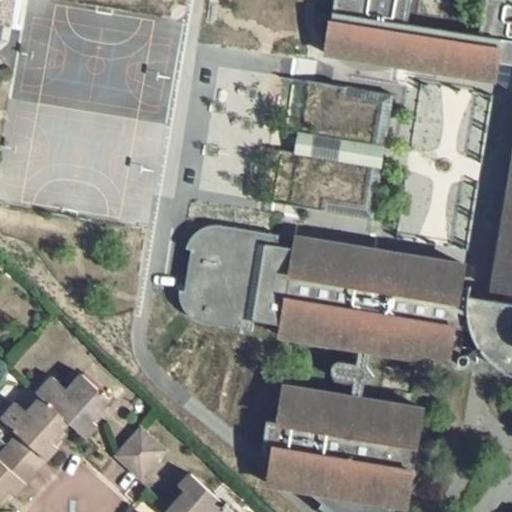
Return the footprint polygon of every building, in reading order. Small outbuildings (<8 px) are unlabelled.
[(333,0),(325,50),(495,79),(498,59),(502,38),(478,34),(407,22),(410,0),(333,0)] [(511,0),(483,0),(478,34),(502,38),(511,39),(511,0)] [(393,95),(320,83),(313,136),(298,133),(295,154),(309,156),(300,207),(373,219),(393,95)] [(416,148),(470,157),(475,128),(421,119),(416,148)] [(511,176),(493,290),(511,293),(511,176)] [(254,320),(281,325),(294,249),(277,247),(279,236),(224,227),(212,226),(205,228),(198,231),(193,237),(189,244),(187,249),(192,250),(184,292),(180,291),(180,297),(180,301),(183,308),(188,314),(192,319),(200,322),(205,324),(252,331),(254,320)] [(466,266),(296,239),(294,249),(281,325),(279,337),(352,349),(354,340),(361,342),(360,350),(370,351),(371,343),(379,344),(377,352),(450,364),(450,363),(456,328),(463,288),(466,266)] [(471,289),(463,288),(456,328),(464,329),(471,331),(475,340),(482,351),(490,361),(500,368),(510,374),(511,374),(511,304),(502,303),(469,297),(471,289)] [(464,329),(456,328),(450,363),(451,363),(454,368),(466,374),(473,371),(477,364),(477,358),(472,351),(466,347),(460,348),(464,329)] [(370,351),(360,350),(357,366),(338,362),(333,366),(331,371),(333,376),(338,379),(354,382),(352,397),(362,398),(364,384),(374,376),(367,368),(370,351)] [(53,377),(37,396),(41,399),(69,423),(86,438),(98,425),(92,420),(110,399),(83,375),(68,391),(53,377)] [(262,454),(271,461),(308,491),(323,504),(320,508),(324,511),(393,511),(398,506),(411,490),(418,446),(424,409),(364,399),(363,407),(360,407),(362,398),(352,397),(351,405),(348,405),(350,397),(283,386),(277,423),(267,422),(262,454)] [(16,440),(9,448),(36,472),(58,447),(52,441),(69,423),(41,399),(28,413),(17,404),(1,421),(19,436),(25,441),(22,444),(16,440)] [(141,429),(117,456),(129,467),(153,440),(141,429)] [(19,436),(16,440),(22,444),(25,441),(19,436)] [(153,440),(129,467),(141,478),(166,451),(153,440)] [(0,499),(8,490),(14,496),(36,472),(9,448),(2,455),(8,460),(4,464),(0,460),(0,499)] [(308,491),(271,461),(267,485),(308,491)] [(233,511),(191,475),(180,488),(185,494),(169,511),(233,511)] [(408,507),(411,490),(398,506),(408,507)]
